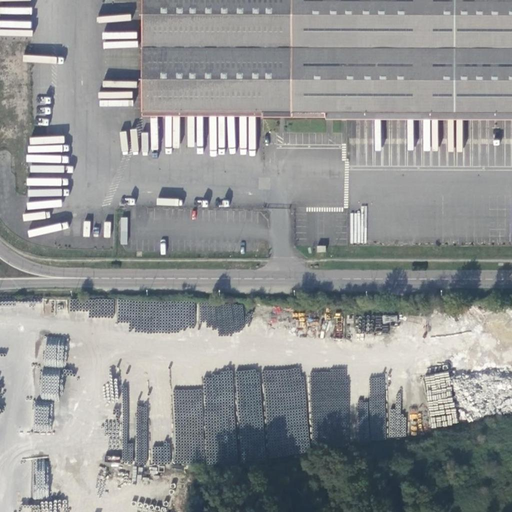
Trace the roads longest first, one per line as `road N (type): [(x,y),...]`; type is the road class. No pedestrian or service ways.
road 1 (secondary): [(0,269),(83,278),(511,279)]
road 2 (unknown): [(1,316),(422,369)]
